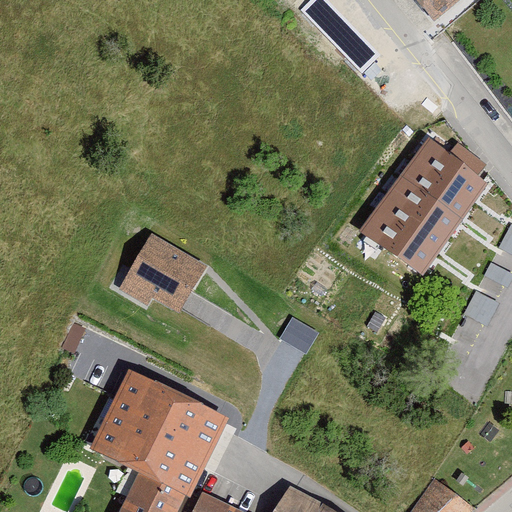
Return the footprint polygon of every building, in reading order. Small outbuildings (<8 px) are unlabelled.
[(362,74),(385,50),(332,0),(302,0),(294,8),(362,74)] [(417,0),(436,24),(462,0),(417,0)] [(429,141),(362,236),(424,278),(489,186),(477,175),(483,163),(457,143),(447,155),(429,141)] [(511,224),(502,246),(511,250),(511,224)] [(208,266),(151,233),(118,290),(148,307),(153,299),(180,314),(208,266)] [(478,290),(466,312),(488,323),(499,302),(478,290)] [(279,340),(306,356),(319,334),(293,318),(279,340)] [(62,347),(75,353),(87,329),(74,323),(62,347)] [(138,479),(122,511),(181,511),(186,504),(197,509),(202,499),(238,428),(121,371),(83,448),(138,479)] [(431,480),(413,511),(472,511),(475,510),(431,480)] [(319,511),(289,494),(278,511),(319,511)] [(196,511),(234,511),(202,499),(197,509),(196,511)]
